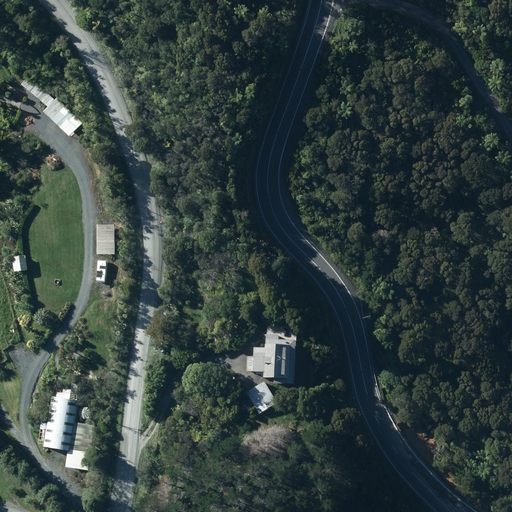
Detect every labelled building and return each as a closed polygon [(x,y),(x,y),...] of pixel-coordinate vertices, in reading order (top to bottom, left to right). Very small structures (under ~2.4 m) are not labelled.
[(52,97),(41,111),(71,137),(83,123),(52,97)] [(111,223),(98,224),(102,253),(115,251),(111,223)] [(297,337),(266,336),(265,351),(254,350),(253,371),(263,371),(263,377),(296,379),(297,337)] [(277,405),(264,383),(247,394),(260,415),(277,405)] [(80,396),(51,391),(43,447),(71,451),(80,396)]
